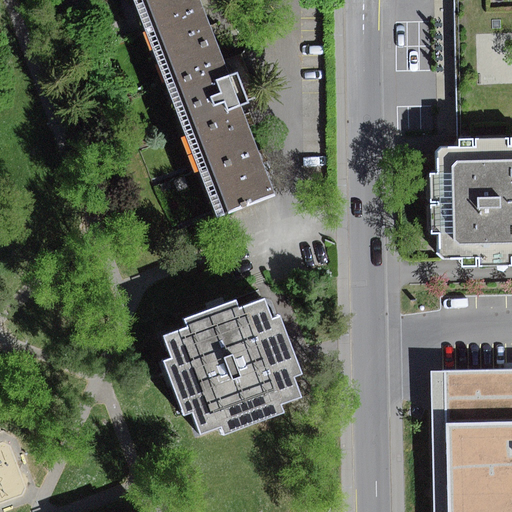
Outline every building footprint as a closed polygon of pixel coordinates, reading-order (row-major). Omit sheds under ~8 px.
[(196,0),(131,0),(216,217),(271,196),(236,107),(247,103),(235,73),(226,77),(223,68),(196,0)] [(511,0),(454,0),(459,149),(511,148),(511,0)] [(511,148),(459,149),(443,149),(437,156),(436,250),(443,257),(511,255),(511,148)] [(179,362),(167,366),(187,416),(195,413),(204,434),(223,427),(226,437),(287,414),(283,403),(303,396),(296,380),(305,376),(281,315),(275,317),(268,299),(242,309),(239,302),(188,322),(192,332),(170,340),(179,362)] [(432,373),(435,511),(511,511),(511,371),(443,373),(432,373)]
